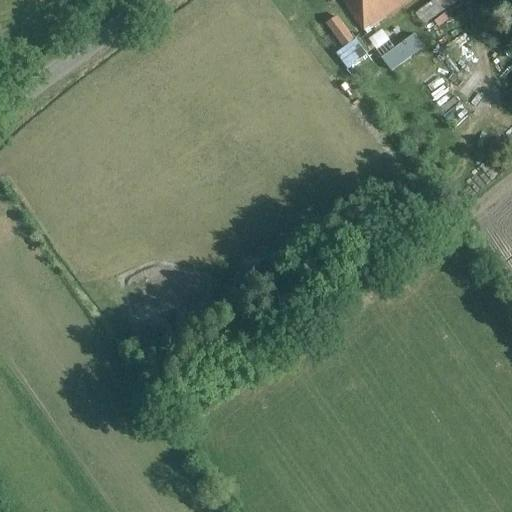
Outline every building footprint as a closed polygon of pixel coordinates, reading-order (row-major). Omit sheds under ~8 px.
[(341,0),(364,32),(409,0),(341,0)] [(438,0),(415,17),(422,28),(459,3),(456,0),(438,0)] [(342,48),(353,41),(336,18),(326,25),(342,48)] [(391,73),(423,48),(414,35),(381,60),(391,73)] [(355,40),(335,54),(346,69),(366,55),(355,40)]
